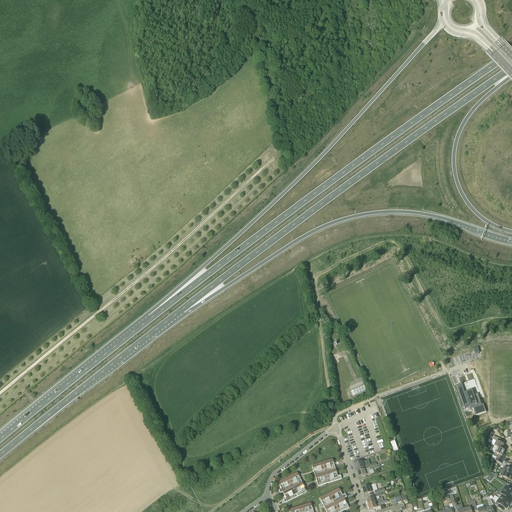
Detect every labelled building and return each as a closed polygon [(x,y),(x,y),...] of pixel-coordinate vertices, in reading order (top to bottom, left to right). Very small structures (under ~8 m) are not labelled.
[(364,385),(351,391),(353,397),(367,391),(364,385)] [(473,390),(465,393),(471,410),(473,409),(476,416),(487,413),(484,405),(482,405),(478,394),(475,395),(473,390)] [(498,448),(503,450),(504,447),(503,447),(504,445),(501,443),(502,440),(498,438),(494,436),(492,439),(497,441),(494,446),(498,448)] [(503,450),(498,448),(496,453),(494,452),(492,453),(491,455),(492,456),(496,457),(503,460),(504,457),(503,456),(505,451),(503,450)] [(363,470),(377,466),(376,463),(366,466),(365,461),(362,462),(361,459),(354,461),(355,464),(354,464),(356,470),(362,468),(363,470)] [(325,473),(335,470),(332,460),(322,463),(325,473)] [(315,476),(325,473),(322,463),(312,466),(315,476)] [(377,466),(363,470),(357,472),(358,478),(370,474),(368,471),(377,468),(377,466)] [(505,472),(511,475),(511,469),(505,466),(503,471),(505,472)] [(325,473),(328,483),(342,479),(340,476),(338,477),(335,470),(325,473)] [(511,475),(505,472),(503,477),(510,480),(511,478),(511,475)] [(292,488),(302,483),(297,473),(287,478),(292,488)] [(318,486),(328,483),(325,473),(315,476),(318,486)] [(283,492),(292,488),(287,478),(278,483),(281,489),(278,491),(280,494),(283,493),(283,492)] [(292,488),(297,497),(307,492),(302,483),(292,488)] [(373,492),(371,485),(362,488),(364,495),(373,492)] [(501,494),(510,501),(511,498),(511,485),(510,485),(508,488),(505,486),(500,493),(501,494)] [(285,503),(297,497),(292,488),(283,492),(283,493),(286,499),(283,500),(285,503)] [(344,499),(347,497),(345,494),(342,495),(339,489),(329,494),(334,503),(344,499)] [(325,508),(334,503),(329,494),(320,499),(325,508)] [(511,502),(510,501),(501,494),(498,499),(497,498),(495,501),(499,504),(497,507),(503,511),(505,508),(506,510),(511,502)] [(483,508),(484,511),(492,511),(491,508),(495,507),(493,505),(489,497),(486,498),(489,506),(489,508),(484,509),(484,507),(483,508)] [(340,511),(349,508),(344,499),(334,503),(338,511),(340,511)] [(375,503),(367,505),(369,510),(381,506),(381,505),(388,503),(387,500),(383,501),(375,504),(375,503)] [(464,511),(463,509),(462,505),(458,507),(457,506),(456,503),(455,503),(454,503),(454,502),(451,503),(452,504),(454,511),(464,511)] [(484,511),(483,508),(477,510),(475,502),(471,503),(474,511),(477,511),(484,511)] [(326,511),(338,511),(334,503),(325,508),(326,511)] [(473,511),(474,511),(471,503),(468,504),(469,507),(463,509),(464,511),(473,511)]
